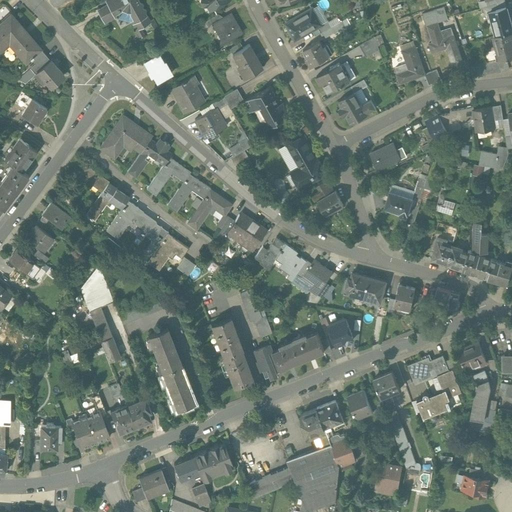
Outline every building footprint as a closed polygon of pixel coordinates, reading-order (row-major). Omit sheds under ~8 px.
[(145,8),(142,7),(142,6),(143,3),(139,2),(138,0),(108,0),(108,3),(99,7),(105,18),(113,14),(114,15),(116,15),(131,19),(132,21),(134,20),(137,26),(141,24),(143,25),(143,23),(149,20),(145,12),(146,8),(145,8)] [(495,4),(484,7),(486,14),(489,13),(489,12),(496,10),(497,9),(495,4)] [(448,19),(445,7),(423,14),(427,26),(438,22),(448,19)] [(497,9),(496,10),(489,12),(489,13),(496,35),(493,36),(511,31),(511,27),(510,22),(506,7),(497,9)] [(312,8),(286,23),(295,39),(318,27),(322,25),(321,24),(312,8)] [(230,12),(212,22),(220,37),(222,36),(225,41),(242,32),(230,12)] [(41,48),(11,14),(0,23),(0,50),(9,43),(25,62),(30,57),(40,49),(41,48)] [(328,20),(321,24),(322,25),(318,27),(321,32),(331,27),(331,26),(328,20)] [(438,22),(427,26),(432,42),(429,43),(432,53),(446,49),(452,66),(463,62),(454,35),(443,39),(438,22)] [(331,27),(321,32),(324,38),(334,32),(331,27)] [(511,31),(493,36),(497,50),(485,53),(488,62),(494,61),(506,58),(506,59),(511,57),(511,38),(510,32),(511,31)] [(375,37),(359,45),(366,57),(379,50),(375,37)] [(319,40),(303,49),(302,51),(306,59),(307,59),(311,66),(310,66),(311,67),(329,57),(328,56),(323,47),(319,40)] [(239,42),(229,48),(232,53),(242,47),(239,42)] [(242,47),(232,53),(238,63),(236,64),(243,77),(262,67),(248,43),(242,47)] [(333,54),(327,44),(323,47),(328,56),(333,54)] [(415,45),(401,51),(407,68),(395,72),(399,84),(425,75),(425,74),(415,45)] [(40,49),(30,57),(35,63),(45,54),(40,49)] [(158,53),(144,61),(149,70),(148,70),(151,75),(153,74),(156,80),(171,72),(164,61),(163,62),(158,53)] [(45,54),(35,63),(31,67),(36,72),(50,60),(45,54)] [(506,58),(494,61),(497,70),(496,70),(496,72),(509,68),(506,59),(506,58)] [(36,72),(35,73),(42,81),(45,79),(51,86),(64,75),(50,59),(50,60),(36,72)] [(482,61),(470,65),(473,75),(485,72),(485,73),(496,70),(497,70),(494,61),(488,62),(483,64),(482,61)] [(339,63),(330,68),(330,69),(316,77),(321,85),(323,83),(329,93),(350,81),(340,63),(340,64),(339,63)] [(35,74),(30,68),(17,79),(25,82),(35,74)] [(437,69),(431,71),(435,82),(441,80),(437,69)] [(431,71),(425,74),(425,75),(429,85),(435,83),(435,82),(431,71)] [(193,74),(170,87),(184,111),(204,99),(195,83),(198,82),(193,74)] [(364,79),(351,86),(355,92),(354,92),(355,93),(367,86),(364,79)] [(269,87),(243,101),(249,112),(255,108),(254,107),(258,105),(262,112),(278,103),(269,87)] [(243,101),(236,88),(224,95),(228,102),(230,107),(242,100),(243,101)] [(29,96),(21,92),(15,102),(25,108),(28,103),(25,102),(29,96)] [(354,92),(339,101),(351,123),(366,114),(361,105),(355,93),(354,92)] [(224,95),(212,102),(215,107),(216,106),(217,108),(228,102),(224,95)] [(46,107),(29,96),(25,102),(28,103),(25,108),(21,114),(36,123),(46,107)] [(371,100),(361,105),(366,114),(376,109),(371,100)] [(278,103),(262,112),(265,118),(262,120),(266,127),(285,116),(281,109),(278,103)] [(501,105),(493,106),(496,120),(503,119),(501,105)] [(215,107),(194,119),(205,137),(206,136),(209,142),(217,138),(214,132),(227,125),(217,108),(216,106),(215,107)] [(451,113),(439,115),(449,132),(454,130),(463,128),(462,121),(475,118),(473,109),(474,109),(474,107),(450,110),(451,113)] [(474,109),(473,109),(475,118),(477,131),(494,128),(491,107),(474,109)] [(123,115),(100,147),(114,157),(126,141),(140,151),(150,138),(152,135),(123,115)] [(439,115),(426,122),(434,136),(435,139),(449,132),(439,115)] [(428,126),(423,129),(428,139),(434,136),(428,126)] [(296,186),(295,187),(294,187),(293,187),(291,188),(291,189),(290,189),(289,189),(288,190),(287,191),(286,192),(284,191),(282,191),(281,191),(279,193),(278,194),(278,196),(279,198),(280,200),(282,200),(284,200),(286,199),(287,201),(292,198),(293,198),(294,197),(295,196),(296,196),(297,196),(298,195),(299,194),(300,194),(301,193),(302,193),(303,192),(304,190),(303,188),(302,187),(327,173),(318,157),(316,158),(304,136),(302,136),(303,138),(290,146),(289,144),(287,145),(291,154),(292,153),(300,167),(291,171),(299,184),(298,184),(296,185),(296,186)] [(37,151),(19,138),(12,148),(14,149),(6,160),(12,165),(22,172),(37,151)] [(171,153),(150,138),(140,151),(127,170),(136,177),(151,155),(164,163),(169,156),(171,153)] [(247,138),(228,148),(233,155),(251,145),(247,138)] [(387,146),(387,147),(380,150),(370,154),(377,169),(406,155),(402,147),(397,149),(394,143),(387,146)] [(467,155),(468,144),(459,143),(458,154),(467,155)] [(498,153),(481,150),(479,163),(503,168),(509,153),(508,147),(507,147),(499,145),(498,153)] [(243,150),(231,157),(238,169),(250,162),(243,150)] [(164,163),(146,188),(155,194),(171,172),(183,180),(189,172),(190,171),(169,156),(164,163)] [(76,177),(66,190),(67,190),(63,196),(63,197),(70,202),(71,203),(87,181),(101,192),(108,183),(109,181),(86,164),(76,177)] [(22,172),(12,165),(7,171),(8,172),(1,182),(16,193),(28,177),(22,172)] [(183,180),(167,204),(176,211),(191,189),(204,197),(210,189),(210,188),(189,172),(183,180)] [(426,182),(418,179),(413,195),(421,198),(426,182)] [(327,180),(317,186),(320,191),(323,190),(330,186),(327,180)] [(1,182),(0,183),(0,207),(1,208),(4,210),(16,193),(1,182)] [(101,192),(86,214),(95,220),(110,199),(122,207),(128,200),(129,198),(108,183),(101,192)] [(330,186),(323,190),(327,196),(334,192),(330,186)] [(204,197),(191,215),(200,221),(212,205),(223,213),(224,214),(224,213),(231,204),(210,189),(204,197)] [(320,191),(309,198),(313,205),(318,202),(318,201),(327,196),(323,190),(320,191)] [(327,196),(318,201),(318,202),(326,215),(343,206),(335,191),(327,196)] [(403,196),(389,192),(384,208),(387,208),(400,213),(399,215),(406,218),(407,215),(408,215),(413,199),(412,199),(412,198),(403,195),(403,196)] [(70,202),(63,197),(63,196),(60,194),(56,199),(67,207),(70,202)] [(455,203),(443,200),(445,196),(441,195),(436,210),(451,215),(455,203)] [(122,207),(106,230),(117,238),(131,219),(135,222),(135,223),(148,232),(156,223),(156,222),(142,212),(142,213),(137,210),(139,208),(128,200),(122,207)] [(318,202),(313,205),(320,218),(326,215),(318,202)] [(71,217),(53,203),(49,208),(43,215),(62,229),(71,217)] [(223,213),(216,224),(221,228),(229,217),(224,213),(224,214),(223,213)] [(250,221),(239,214),(234,220),(234,221),(228,230),(245,242),(244,244),(251,250),(266,229),(251,219),(250,221)] [(200,221),(191,215),(187,221),(196,227),(200,221)] [(221,228),(215,236),(220,240),(228,230),(234,221),(234,220),(229,217),(221,228)] [(148,232),(146,234),(158,244),(166,232),(167,230),(156,223),(148,232)] [(44,230),(36,225),(27,237),(43,250),(52,238),(53,237),(44,230)] [(58,234),(48,226),(44,230),(53,237),(52,238),(54,239),(58,234)] [(158,244),(147,259),(158,267),(168,254),(172,256),(174,252),(181,257),(188,248),(166,232),(158,244)] [(451,232),(448,241),(446,240),(445,243),(452,245),(456,234),(451,232)] [(267,249),(259,260),(260,260),(268,266),(268,267),(268,268),(274,260),(286,244),(276,237),(267,249)] [(446,240),(437,237),(432,255),(433,255),(432,259),(463,269),(468,253),(462,251),(463,249),(452,245),(445,243),(446,240)] [(286,244),(274,260),(284,267),(283,269),(289,273),(287,277),(292,280),(297,273),(300,269),(306,260),(301,257),(300,258),(295,254),(296,251),(286,244)] [(32,253),(22,245),(18,250),(29,258),(32,253)] [(262,246),(254,258),(259,261),(260,260),(259,260),(267,249),(262,246)] [(17,249),(9,260),(26,273),(34,262),(29,258),(18,250),(17,249)] [(48,258),(37,250),(34,254),(45,263),(48,258)] [(476,252),(469,250),(468,253),(463,269),(474,272),(480,254),(476,252)] [(480,254),(474,272),(486,276),(491,259),(492,258),(485,255),(480,254)] [(184,256),(176,267),(187,275),(195,264),(184,256)] [(491,259),(486,276),(508,283),(511,269),(511,265),(493,260),(491,259)] [(306,260),(300,269),(305,273),(311,264),(306,260)] [(325,267),(315,260),(312,264),(311,264),(305,273),(302,277),(307,280),(307,279),(313,283),(309,288),(317,293),(332,272),(331,272),(325,268),(325,267)] [(99,265),(80,288),(89,311),(99,307),(113,301),(99,265)] [(370,276),(352,272),(351,278),(348,277),(346,286),(348,287),(347,292),(356,295),(357,292),(365,294),(370,276)] [(386,281),(370,276),(365,294),(372,297),(372,299),(380,301),(381,301),(382,296),(383,296),(383,295),(385,286),(386,281)] [(10,287),(0,278),(0,286),(6,292),(10,287)] [(416,288),(399,284),(396,299),(393,312),(410,315),(416,288)] [(0,286),(0,307),(0,308),(10,295),(6,292),(0,286)] [(451,291),(438,287),(433,303),(438,304),(448,307),(451,291)] [(251,289),(240,293),(250,321),(254,320),(262,317),(251,289)] [(460,293),(451,291),(448,307),(457,309),(460,293)] [(382,296),(381,301),(380,301),(378,307),(387,309),(390,298),(390,297),(383,295),(383,296),(382,296)] [(161,297),(118,314),(123,324),(165,307),(161,297)] [(396,299),(390,298),(387,309),(387,310),(393,312),(396,299)] [(99,307),(89,311),(92,317),(102,313),(99,307)] [(262,317),(254,320),(260,337),(272,333),(265,316),(262,317)] [(230,317),(211,324),(223,355),(222,356),(233,386),(252,379),(241,349),(242,349),(230,317)] [(346,319),(329,326),(337,345),(346,341),(348,342),(352,340),(353,337),(346,319)] [(167,327),(147,335),(162,372),(162,373),(181,365),(182,365),(167,327)] [(317,332),(307,336),(306,334),(300,336),(301,339),(294,342),(293,339),(292,339),(293,342),(300,360),(302,359),(308,356),(308,357),(314,354),(324,350),(325,350),(321,341),(317,332)] [(111,337),(101,341),(109,361),(119,357),(111,337)] [(327,339),(321,341),(325,350),(324,350),(325,352),(331,350),(327,339)] [(479,341),(458,350),(466,370),(487,362),(479,341)] [(293,342),(285,345),(284,342),(278,345),(279,348),(271,351),(278,369),(280,368),(280,367),(287,365),(293,363),(293,362),(299,360),(300,360),(293,342)] [(269,344),(253,350),(264,377),(279,371),(278,369),(271,351),(269,344)] [(67,350),(62,352),(67,365),(72,363),(67,350)] [(429,356),(408,364),(407,364),(415,384),(416,384),(426,379),(432,394),(429,395),(429,393),(428,392),(427,392),(425,392),(424,392),(424,393),(423,395),(424,397),(417,400),(424,417),(425,417),(424,415),(430,412),(431,414),(436,411),(436,410),(448,405),(449,407),(452,406),(448,397),(462,391),(453,368),(449,370),(443,354),(442,355),(430,360),(429,356)] [(511,354),(503,355),(503,371),(511,370),(511,354)] [(181,365),(162,373),(162,372),(161,373),(176,410),(195,402),(181,365)] [(484,370),(473,375),(476,384),(470,417),(483,420),(485,408),(489,387),(488,380),(484,370)] [(392,371),(373,378),(381,397),(390,393),(400,389),(397,382),(395,377),(392,371)] [(511,383),(502,381),(499,393),(511,396),(511,383)] [(117,383),(107,387),(111,397),(122,393),(117,383)] [(364,388),(347,395),(356,417),(373,410),(364,388)] [(390,393),(381,397),(384,406),(392,403),(392,404),(394,403),(390,393)] [(145,398),(134,402),(135,403),(127,406),(134,426),(150,420),(147,413),(150,412),(145,398)] [(7,453),(5,453),(5,425),(10,425),(10,400),(0,400),(0,472),(4,473),(7,453)] [(335,400),(318,407),(325,427),(329,436),(333,434),(330,425),(343,419),(335,400)] [(126,403),(109,410),(115,424),(119,432),(134,426),(127,406),(126,403)] [(392,403),(384,406),(387,414),(395,411),(392,404),(392,403)] [(106,416),(101,404),(96,406),(97,411),(98,410),(101,418),(106,416)] [(318,407),(301,413),(309,436),(318,433),(321,432),(319,429),(325,427),(318,407)] [(496,410),(485,408),(483,420),(494,422),(494,419),(496,410)] [(511,411),(496,408),(496,410),(494,419),(511,422),(511,411)] [(97,411),(92,413),(91,414),(86,416),(96,442),(108,437),(101,418),(98,410),(97,411)] [(86,416),(81,418),(79,418),(72,420),(71,421),(74,428),(82,447),(96,442),(86,416)] [(71,417),(65,420),(69,431),(74,428),(71,421),(72,420),(71,417)] [(483,420),(470,417),(468,427),(492,432),(494,422),(483,420)] [(38,428),(30,428),(29,439),(28,447),(37,447),(37,444),(40,444),(40,447),(48,447),(48,448),(57,448),(57,440),(60,440),(61,426),(53,426),(53,423),(46,423),(46,425),(40,425),(40,439),(37,439),(38,428)] [(416,464),(401,425),(392,429),(406,468),(409,467),(408,468),(419,469),(420,469),(420,468),(420,465),(420,464),(419,463),(418,463),(417,463),(416,464)] [(329,436),(325,427),(319,429),(321,432),(318,433),(323,446),(331,443),(329,436)] [(344,434),(340,436),(340,434),(339,433),(338,433),(337,433),(334,434),(333,434),(329,436),(331,443),(339,466),(351,462),(354,460),(344,434)] [(323,446),(287,460),(289,466),(291,465),(296,479),(296,480),(302,499),(307,511),(307,510),(336,500),(339,472),(340,466),(339,466),(331,443),(323,446)] [(217,444),(209,448),(210,449),(206,450),(206,449),(198,452),(198,453),(193,456),(199,473),(202,479),(225,470),(224,467),(231,464),(232,467),(233,467),(224,444),(218,446),(217,444)] [(192,457),(174,463),(180,480),(181,480),(198,473),(199,473),(193,456),(192,456),(192,457)] [(351,462),(339,466),(340,466),(339,472),(353,467),(351,462)] [(401,466),(381,463),(378,476),(381,477),(379,488),(382,488),(385,492),(389,493),(393,490),(396,491),(401,466)] [(289,466),(246,483),(251,497),(296,480),(296,479),(291,465),(289,466)] [(166,467),(161,469),(165,480),(170,478),(166,467)] [(160,468),(138,477),(142,486),(146,497),(146,498),(169,489),(165,480),(161,469),(160,468)] [(485,471),(470,468),(469,476),(483,479),(485,471)] [(469,476),(465,475),(463,484),(462,484),(461,488),(463,490),(466,491),(467,490),(473,491),(472,495),(483,497),(484,493),(486,494),(488,484),(486,483),(486,479),(483,479),(469,476)] [(203,484),(192,488),(196,500),(208,495),(203,484)] [(142,486),(132,490),(136,502),(146,497),(142,486)] [(408,492),(402,491),(400,504),(406,505),(408,492)] [(208,495),(196,500),(198,506),(210,501),(208,495)] [(179,502),(171,498),(169,509),(175,511),(179,502)] [(307,511),(302,499),(299,511),(307,511),(307,510),(307,511)] [(181,511),(185,504),(179,502),(175,511),(181,511)]
